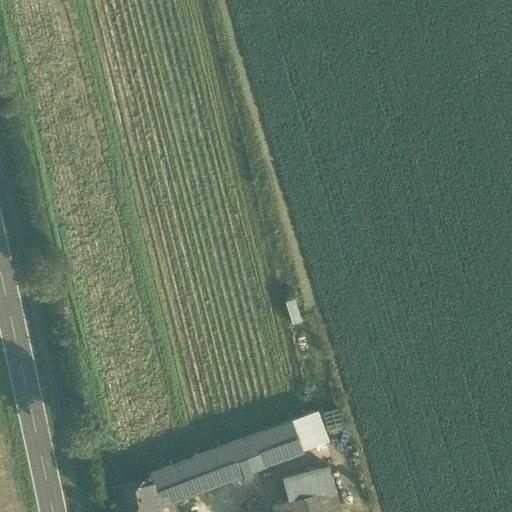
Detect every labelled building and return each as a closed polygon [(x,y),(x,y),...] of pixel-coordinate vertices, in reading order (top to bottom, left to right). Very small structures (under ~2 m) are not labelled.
[(304,414),(293,418),(304,448),(315,444),(304,414)] [(180,495),(304,448),(293,418),(149,473),(150,479),(154,500),(156,500),(157,504),(180,495)] [(286,480),(290,497),(336,486),(332,469),(326,470),(286,480)] [(114,486),(119,507),(154,500),(150,479),(114,486)] [(342,511),(336,486),(290,497),(275,501),(277,511),(342,511)] [(182,511),(180,495),(157,504),(158,511),(182,511)] [(156,500),(154,500),(119,507),(119,511),(158,511),(157,504),(156,500)]
